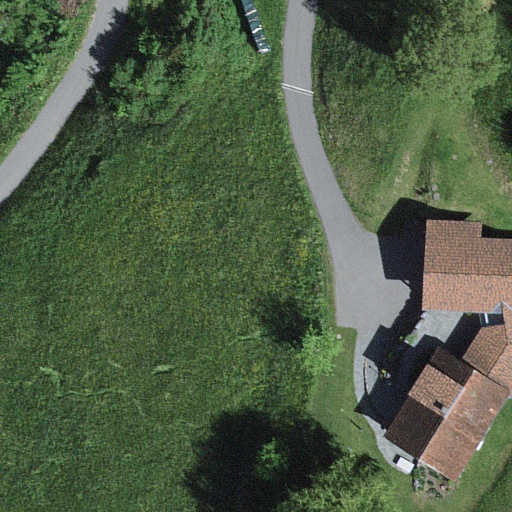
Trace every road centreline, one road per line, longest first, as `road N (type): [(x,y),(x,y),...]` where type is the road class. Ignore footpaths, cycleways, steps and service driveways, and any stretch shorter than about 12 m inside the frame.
road 1 (track): [(385,294),(346,239),(300,101),(307,0)]
road 2 (track): [(110,0),(105,27),(0,186)]
